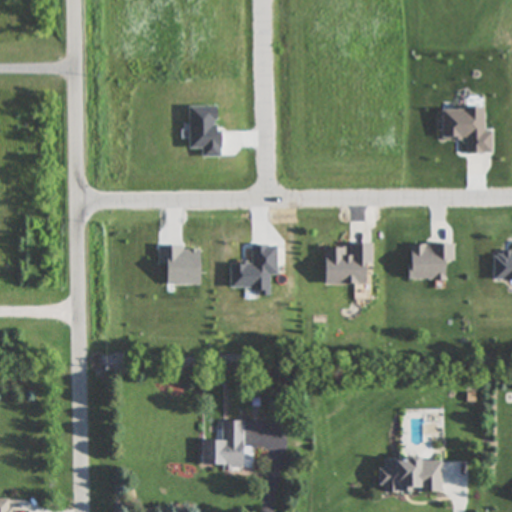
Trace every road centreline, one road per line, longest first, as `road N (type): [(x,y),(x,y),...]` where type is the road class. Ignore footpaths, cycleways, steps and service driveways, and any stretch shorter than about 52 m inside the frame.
road 1 (residential): [(91,511),(78,0)]
road 2 (residential): [(84,191),(511,190)]
road 3 (residential): [(268,0),(276,187)]
